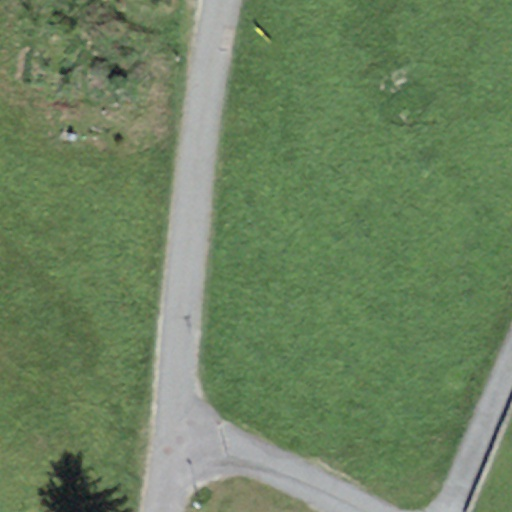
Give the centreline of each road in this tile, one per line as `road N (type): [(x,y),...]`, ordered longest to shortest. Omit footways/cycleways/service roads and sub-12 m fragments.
road 1 (residential): [(172,432),(222,0)]
road 2 (residential): [(172,432),(278,467),(367,511)]
